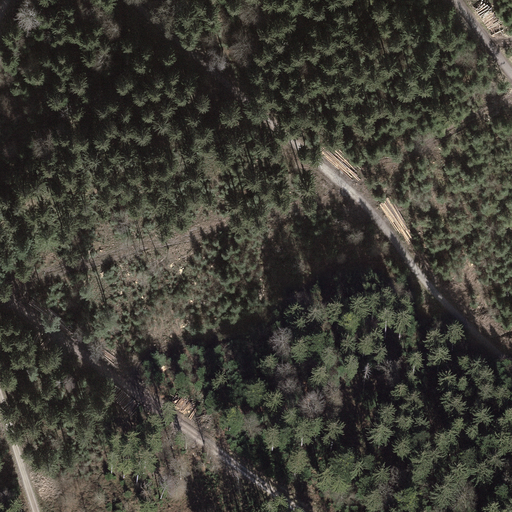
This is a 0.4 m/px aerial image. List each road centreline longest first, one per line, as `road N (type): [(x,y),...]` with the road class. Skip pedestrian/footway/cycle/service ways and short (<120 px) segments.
road 1 (track): [(131,0),(354,194),(427,285),(511,364)]
road 2 (track): [(0,295),(297,511)]
road 3 (track): [(0,396),(34,511)]
